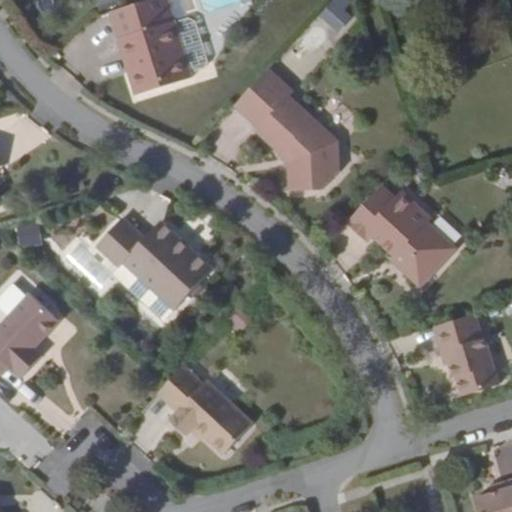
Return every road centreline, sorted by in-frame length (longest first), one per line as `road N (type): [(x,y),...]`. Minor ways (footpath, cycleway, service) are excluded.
road 1 (residential): [(0,35),(71,113),(240,204),(295,255),(345,318),(376,381),(395,450)]
road 2 (residential): [(187,511),(316,477)]
road 3 (residential): [(395,450),(511,415)]
